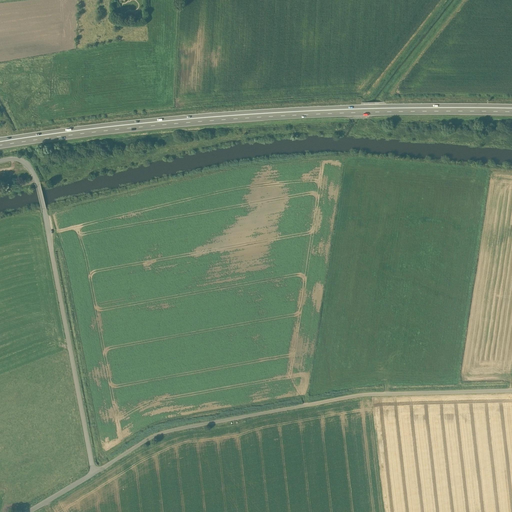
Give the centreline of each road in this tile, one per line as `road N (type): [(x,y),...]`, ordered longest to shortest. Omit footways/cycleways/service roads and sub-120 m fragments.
road 1 (trunk): [(0,145),(188,122),(511,112)]
road 2 (trunk): [(511,107),(296,110),(0,139)]
road 3 (unclassified): [(94,471),(160,432),(369,393),(511,389)]
road 4 (unclassified): [(0,161),(24,161),(37,183),(94,471)]
